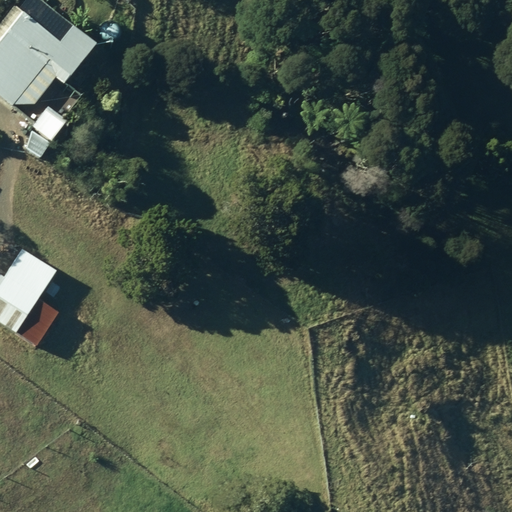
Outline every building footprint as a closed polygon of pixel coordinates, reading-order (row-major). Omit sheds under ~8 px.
[(0,42),(0,103),(8,110),(32,109),(53,82),(62,89),(91,52),(63,28),(51,43),(19,19),(0,42)] [(104,85),(123,89),(129,58),(110,54),(104,85)] [(33,128),(45,138),(55,126),(42,115),(33,128)] [(46,149),(29,136),(23,154),(37,163),(46,149)] [(0,329),(14,338),(35,305),(0,282),(0,329)]
